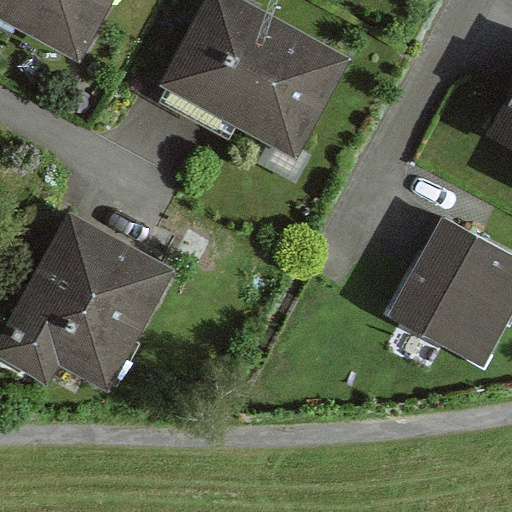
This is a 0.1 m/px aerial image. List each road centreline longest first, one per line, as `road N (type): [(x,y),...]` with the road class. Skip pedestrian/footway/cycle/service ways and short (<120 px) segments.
road 1 (track): [(0,436),(99,429),(253,441),(511,418)]
road 2 (residential): [(475,0),(350,226)]
road 3 (residential): [(0,102),(146,181)]
